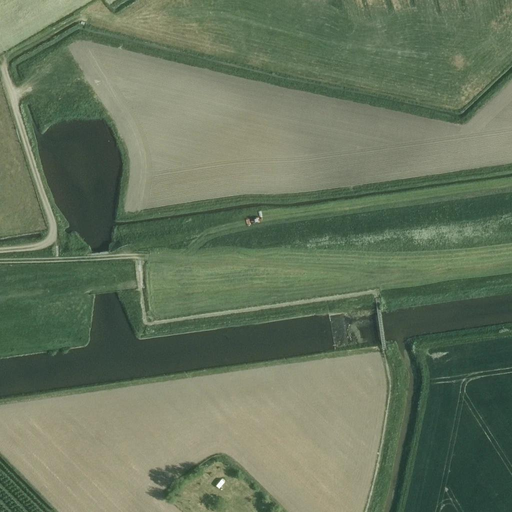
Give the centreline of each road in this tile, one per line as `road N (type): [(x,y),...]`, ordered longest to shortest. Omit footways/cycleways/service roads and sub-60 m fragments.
road 1 (track): [(0,251),(44,243),(53,227),(1,62)]
road 2 (track): [(0,259),(137,256)]
